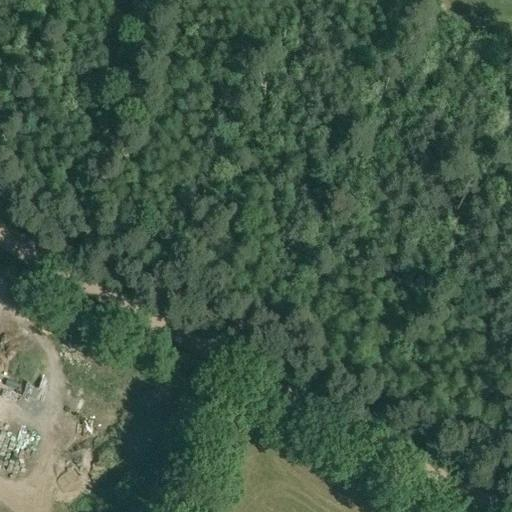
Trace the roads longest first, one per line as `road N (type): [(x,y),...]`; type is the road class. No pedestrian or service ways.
road 1 (track): [(0,238),(509,511)]
road 2 (unknown): [(0,441),(21,390),(28,337),(21,302),(0,273)]
